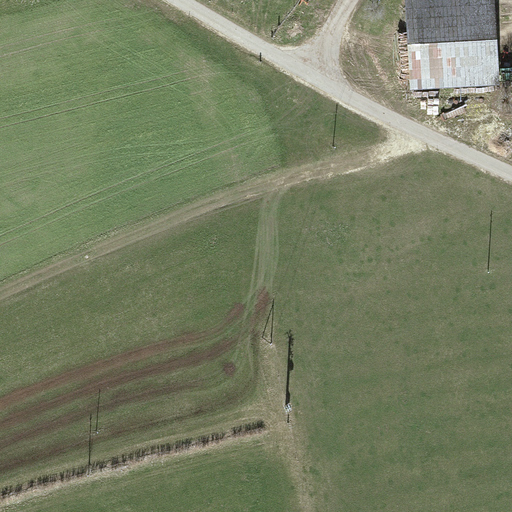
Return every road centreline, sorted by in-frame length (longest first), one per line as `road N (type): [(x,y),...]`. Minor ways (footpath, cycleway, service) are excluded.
road 1 (track): [(0,293),(304,166),(407,141),(475,150)]
road 2 (unclassified): [(183,0),(511,166)]
